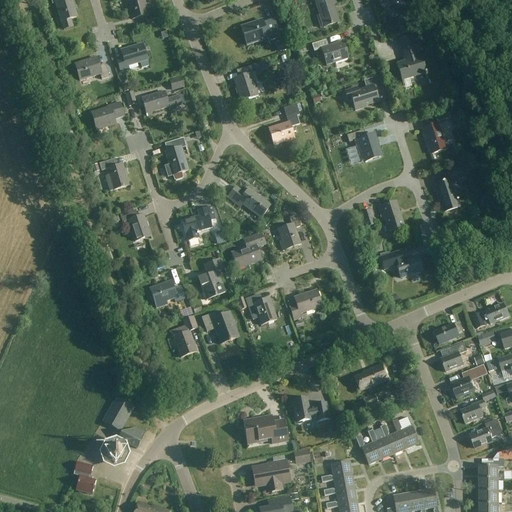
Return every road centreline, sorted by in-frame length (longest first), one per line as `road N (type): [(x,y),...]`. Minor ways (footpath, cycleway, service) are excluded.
road 1 (track): [(18,0),(160,417)]
road 2 (unclassified): [(166,435),(198,410),(368,336)]
road 3 (residential): [(455,465),(405,320)]
road 4 (residential): [(326,219),(230,130)]
